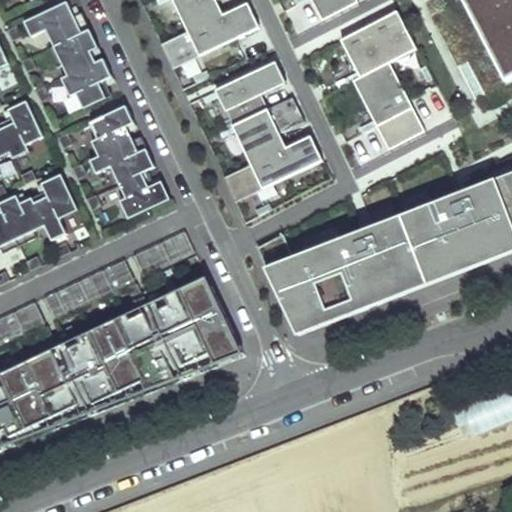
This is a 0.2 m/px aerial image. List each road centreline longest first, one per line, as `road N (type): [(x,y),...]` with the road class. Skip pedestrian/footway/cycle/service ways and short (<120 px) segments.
road 1 (residential): [(264,0),(351,182),(224,244)]
road 2 (residential): [(0,508),(294,398)]
road 3 (residential): [(294,398),(511,309)]
road 4 (residential): [(109,0),(209,209)]
road 5 (residential): [(0,304),(209,209)]
road 6 (residential): [(224,244),(294,398)]
